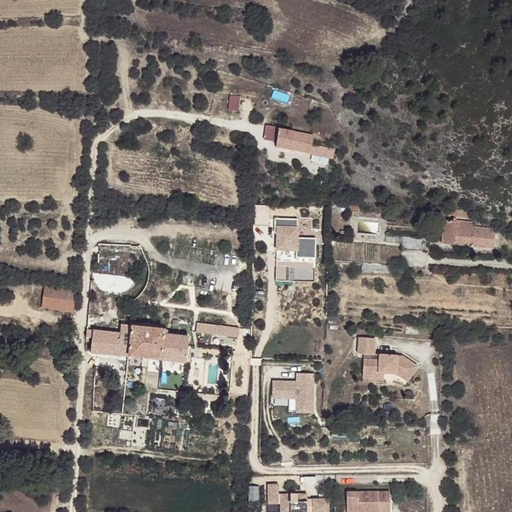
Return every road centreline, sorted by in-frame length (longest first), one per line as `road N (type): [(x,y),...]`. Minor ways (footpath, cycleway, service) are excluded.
road 1 (track): [(73,511),(106,0)]
road 2 (track): [(92,152),(113,120),(151,110),(254,128)]
